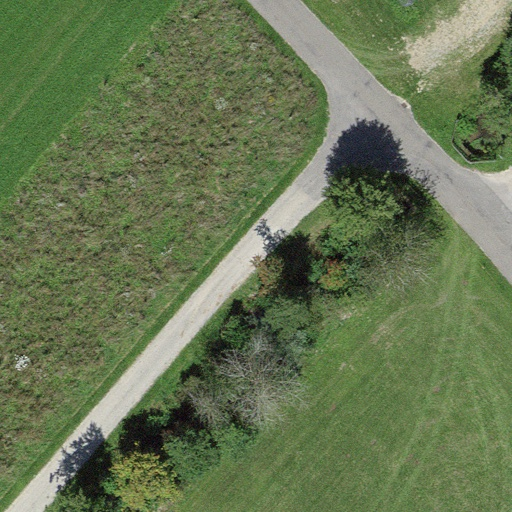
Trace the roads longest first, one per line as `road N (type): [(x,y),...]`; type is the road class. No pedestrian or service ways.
road 1 (track): [(384,114),(29,511)]
road 2 (unclassified): [(511,254),(275,0)]
